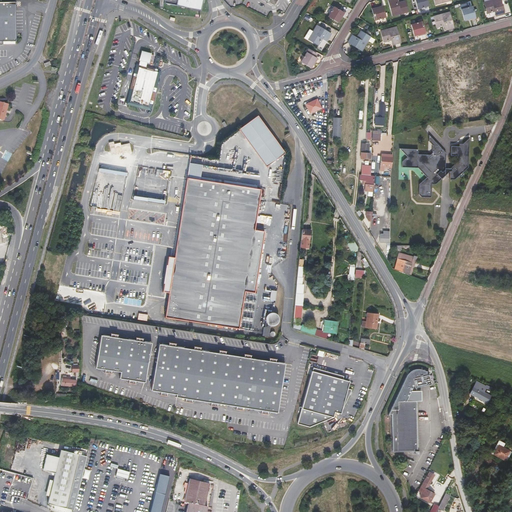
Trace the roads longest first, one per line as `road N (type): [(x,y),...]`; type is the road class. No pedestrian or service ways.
road 1 (primary): [(0,377),(100,0)]
road 2 (unclassified): [(301,135),(286,329),(395,363)]
road 3 (residential): [(414,319),(511,95)]
road 4 (secondary): [(223,462),(128,426),(0,407)]
road 5 (residential): [(330,70),(511,22)]
road 6 (tertiary): [(301,135),(397,293)]
road 7 (unclassified): [(431,348),(470,511)]
road 8 (primary): [(86,0),(48,150)]
